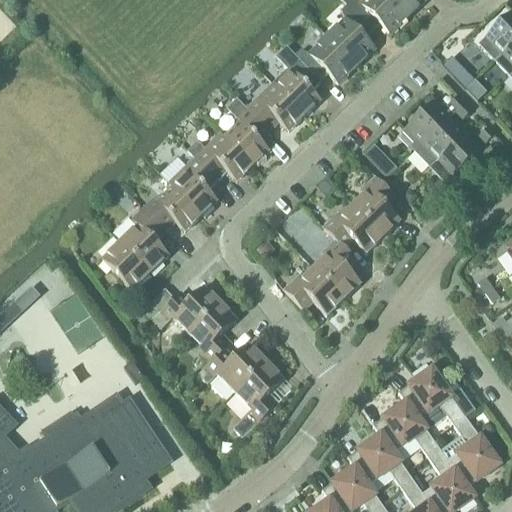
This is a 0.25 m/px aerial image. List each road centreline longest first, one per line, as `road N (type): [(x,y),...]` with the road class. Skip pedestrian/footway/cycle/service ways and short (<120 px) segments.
road 1 (residential): [(339,394),(234,257),(230,235),(447,22),(493,0)]
road 2 (unclassified): [(221,511),(268,478),(339,394)]
road 3 (residential): [(511,420),(417,283)]
road 4 (unclassified): [(339,394),(417,283)]
road 5 (unclassified): [(417,283),(454,237),(511,193)]
